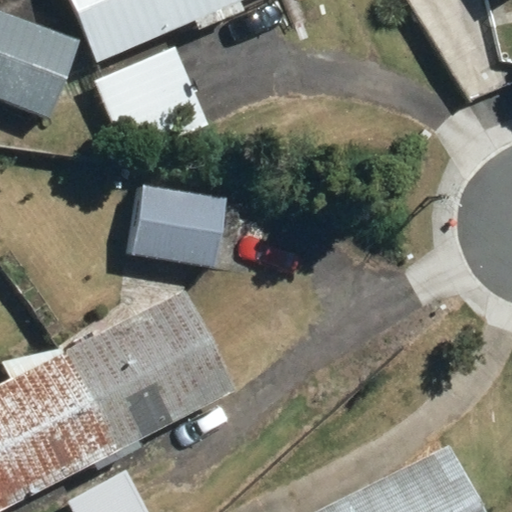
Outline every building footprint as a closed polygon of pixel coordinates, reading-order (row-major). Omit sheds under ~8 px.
[(51,0),(120,159),(199,126),(160,36),(243,0),(51,0)] [(71,50),(0,24),(0,109),(43,126),(71,50)] [(219,203),(122,191),(113,261),(210,273),(219,203)] [(223,405),(170,301),(0,386),(0,510),(51,485),(64,511),(138,511),(112,460),(223,405)] [(315,511),(463,511),(434,454),(315,511)]
